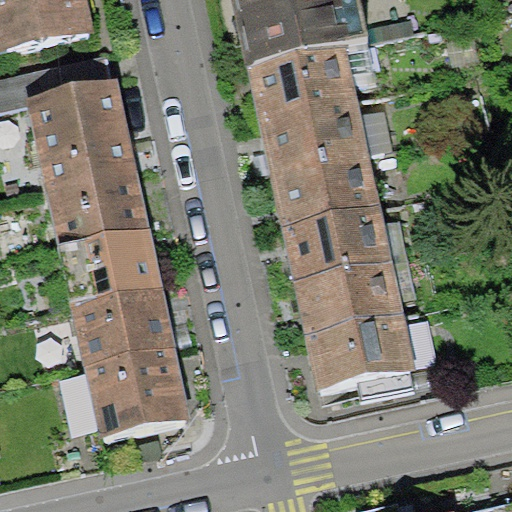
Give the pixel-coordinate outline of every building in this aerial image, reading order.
[(80,4),(83,4),(81,0),(0,0),(0,58),(87,39),(80,4)] [(235,0),(236,2),(251,72),(339,53),(366,47),(356,1),(341,5),(339,0),(235,0)] [(253,83),(263,126),(351,107),(339,53),(251,72),(253,83)] [(0,113),(31,107),(111,90),(105,62),(0,84),(0,113)] [(117,113),(111,90),(31,107),(50,196),(131,179),(117,113)] [(266,141),(274,180),(363,161),(351,107),(263,126),(266,141)] [(374,214),(363,161),(274,180),(277,193),(286,233),(374,214)] [(133,190),(131,179),(50,196),(63,255),(144,237),(133,190)] [(386,268),(374,214),(286,233),(289,246),(297,287),(386,268)] [(63,255),(76,314),(156,296),(147,252),(144,237),(63,255)] [(397,322),(386,268),(297,287),(300,301),(309,341),(397,322)] [(76,314),(88,372),(169,355),(159,309),(156,296),(76,314)] [(413,393),(397,322),(309,341),(312,356),(321,395),(357,387),(361,404),(413,393)] [(104,444),(184,426),(172,368),(169,355),(88,372),(104,444)]
